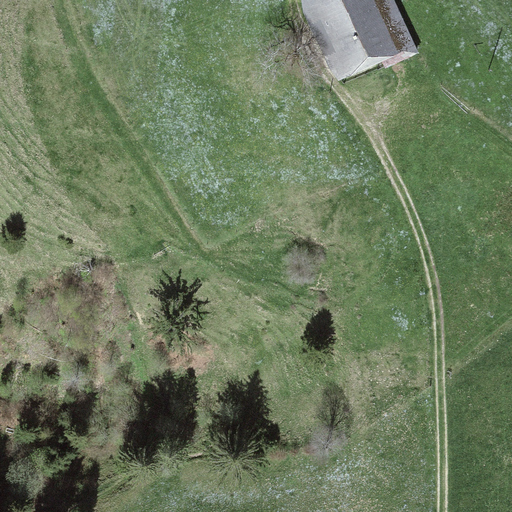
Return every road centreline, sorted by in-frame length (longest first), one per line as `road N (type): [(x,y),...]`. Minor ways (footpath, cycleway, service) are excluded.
road 1 (track): [(360,116),(403,192),(435,292),(442,511)]
road 2 (track): [(360,116),(424,95),(511,155)]
road 3 (track): [(290,0),(304,48),(360,116)]
